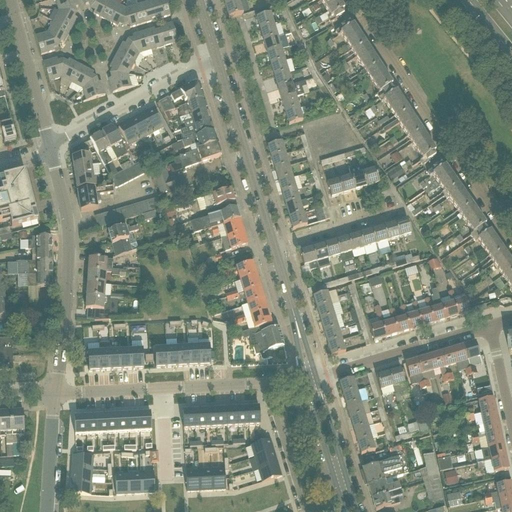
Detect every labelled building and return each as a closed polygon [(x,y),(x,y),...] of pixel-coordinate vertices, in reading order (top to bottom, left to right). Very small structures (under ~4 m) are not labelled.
[(63,0),(56,2),(59,12),(77,14),(75,9),(78,8),(75,0),(63,0)] [(102,0),(84,0),(86,6),(88,5),(90,10),(102,0)] [(106,0),(102,0),(90,10),(95,12),(93,15),(106,21),(113,6),(109,4),(110,2),(106,0)] [(170,17),(165,0),(157,0),(151,2),(156,18),(160,17),(161,19),(170,17)] [(337,0),(319,0),(327,14),(319,18),(322,24),(328,21),(330,24),(344,17),(342,13),(344,12),(337,0)] [(151,2),(137,6),(143,25),(152,22),(151,20),(156,18),(151,2)] [(243,15),(239,3),(225,7),(229,19),(243,15)] [(106,21),(118,28),(120,24),(124,25),(126,10),(115,4),(113,6),(106,21)] [(126,10),(124,25),(129,25),(130,29),(143,25),(137,6),(126,10)] [(284,10),(280,12),(284,20),(288,18),(284,10)] [(59,12),(53,23),(70,32),(77,20),(74,18),(77,14),(59,12)] [(270,15),(256,19),(260,31),(273,27),(270,15)] [(61,43),(64,44),(70,32),(53,23),(47,34),(59,48),(61,43)] [(164,47),(178,43),(172,24),(163,27),(164,29),(159,31),(164,47)] [(274,27),(273,27),(260,31),(264,43),(277,39),(284,37),(280,25),(274,27)] [(349,25),(348,25),(343,28),(335,33),(338,37),(340,35),(353,55),(366,47),(363,42),(353,27),(351,28),(349,25)] [(154,30),(143,33),(149,52),(151,51),(160,49),(164,47),(159,31),(155,32),(154,30)] [(149,52),(143,33),(132,37),(133,39),(127,41),(139,55),(143,59),(153,56),(151,51),(149,52)] [(47,34),(35,37),(41,56),(55,52),(54,49),(59,48),(47,34)] [(264,43),(267,55),(281,51),(288,49),(284,37),(277,39),(264,43)] [(134,66),(139,55),(127,41),(125,45),(123,44),(116,56),(134,66)] [(349,52),(345,46),(340,50),(343,55),(349,52)] [(369,51),(366,47),(353,55),(366,75),(379,67),(376,62),(369,51)] [(271,67),(285,63),(281,51),(267,55),(271,67)] [(116,56),(110,69),(111,70),(109,75),(128,77),(134,66),(116,56)] [(43,64),(49,82),(61,79),(63,61),(58,62),(57,59),(43,64)] [(63,61),(61,79),(72,85),(81,67),(69,61),(67,63),(63,61)] [(274,79),(288,75),(285,63),(271,67),(274,79)] [(312,66),(307,69),(313,80),(317,77),(312,66)] [(92,76),(93,74),(81,67),(72,85),(83,90),(97,79),(92,76)] [(379,100),(392,92),(390,88),(392,87),(382,71),(379,67),(366,75),(379,95),(376,96),(379,100)] [(128,77),(109,75),(111,80),(109,81),(113,94),(137,87),(135,78),(128,77)] [(278,91),(292,86),(288,75),(274,79),(278,91)] [(317,77),(313,80),(317,87),(322,85),(317,77)] [(83,90),(86,102),(105,97),(101,83),(98,84),(97,79),(83,90)] [(292,86),(278,91),(282,103),(296,98),(304,96),(302,89),(307,87),(305,82),(292,86)] [(195,84),(171,97),(174,103),(183,98),(185,102),(187,101),(188,105),(204,101),(199,86),(197,84),(195,84)] [(329,87),(328,88),(334,96),(334,95),(337,94),(332,86),(329,87)] [(324,88),(320,91),(324,98),(328,95),(324,88)] [(394,95),(392,92),(379,100),(381,103),(383,102),(396,122),(409,113),(406,108),(396,93),(394,95)] [(340,106),(341,106),(345,103),(341,96),(336,99),(340,106)] [(168,98),(159,103),(164,114),(169,113),(175,111),(168,98)] [(299,110),(296,98),(282,103),(285,114),(299,110)] [(331,99),(327,102),(331,108),(335,105),(331,99)] [(181,114),(179,115),(180,120),(207,111),(204,101),(188,105),(180,108),(179,109),(181,114)] [(303,122),(309,120),(305,109),(299,111),(299,110),(285,114),(289,127),(303,122)] [(153,110),(142,116),(152,136),(164,129),(153,110)] [(210,122),(207,111),(180,120),(181,125),(184,124),(185,130),(187,130),(187,129),(210,122)] [(370,111),(367,113),(371,120),(375,118),(373,116),(370,111)] [(409,113),(396,122),(410,143),(423,135),(409,113)] [(142,116),(130,122),(140,142),(152,136),(142,116)] [(389,121),(387,118),(378,124),(380,127),(389,121)] [(130,122),(118,128),(129,148),(140,142),(130,122)] [(180,131),(182,137),(183,142),(213,133),(210,122),(187,129),(187,130),(185,130),(180,131)] [(0,136),(2,136),(4,145),(16,142),(11,123),(0,125),(0,136)] [(124,149),(113,128),(102,133),(111,150),(116,160),(117,161),(127,155),(124,149)] [(102,133),(90,140),(91,142),(93,147),(104,168),(105,167),(111,180),(117,176),(111,164),(112,164),(106,153),(111,150),(102,133)] [(183,142),(182,142),(184,150),(190,148),(198,145),(200,151),(217,145),(213,133),(183,142)] [(423,135),(410,143),(422,162),(420,163),(422,167),(435,158),(433,155),(435,153),(423,135)] [(285,155),(282,143),(268,148),(271,160),(285,155)] [(183,171),(221,158),(217,145),(200,151),(173,161),(175,165),(181,163),(183,171)] [(90,155),(73,158),(72,158),(74,169),(92,167),(90,155)] [(131,155),(120,160),(122,164),(133,160),(131,155)] [(289,167),(285,155),(271,160),(275,172),(289,167)] [(146,161),(149,170),(155,167),(151,158),(146,161)] [(149,170),(146,161),(138,164),(144,175),(149,173),(148,170),(149,170)] [(128,170),(133,167),(131,162),(120,167),(123,172),(128,170)] [(404,163),(400,166),(404,173),(413,168),(409,162),(405,165),(404,163)] [(138,164),(133,167),(134,168),(133,168),(139,178),(144,175),(138,164)] [(92,167),(74,169),(75,180),(93,177),(100,176),(98,166),(92,167)] [(360,166),(348,169),(351,177),(355,192),(367,188),(363,174),(362,174),(360,166)] [(439,167),(434,170),(427,174),(428,175),(430,178),(433,176),(446,196),(459,187),(455,182),(445,168),(443,169),(440,166),(439,167)] [(133,168),(134,168),(133,167),(128,170),(133,181),(139,178),(133,168)] [(293,179),(289,167),(275,172),(278,183),(293,179)] [(128,170),(123,172),(123,173),(128,184),(133,181),(128,170)] [(367,188),(379,184),(375,170),(363,174),(367,188)] [(394,171),(387,176),(392,183),(399,178),(394,171)] [(159,190),(173,185),(171,180),(168,180),(166,172),(154,176),(159,190)] [(315,172),(311,174),(314,186),(319,184),(315,172)] [(12,228),(38,221),(25,173),(0,179),(0,182),(3,194),(0,195),(0,223),(10,221),(12,228)] [(117,176),(123,186),(128,184),(123,173),(117,176)] [(118,189),(123,186),(117,176),(111,180),(111,182),(112,188),(112,189),(118,189)] [(75,180),(77,191),(95,188),(93,177),(75,180)] [(351,177),(339,181),(343,195),(355,192),(351,177)] [(293,179),(278,183),(282,195),(296,191),(302,190),(298,178),(293,179)] [(339,181),(327,185),(331,199),(343,195),(339,181)] [(173,185),(159,190),(160,195),(161,196),(176,191),(173,185)] [(460,215),(472,207),(469,202),(462,192),(459,187),(446,196),(460,215)] [(77,193),(80,213),(98,210),(97,204),(101,203),(100,196),(113,194),(112,189),(112,188),(106,189),(77,193)] [(231,191),(203,199),(207,211),(234,203),(234,202),(233,199),(231,191)] [(300,203),(296,191),(282,195),(286,207),(300,203)] [(158,199),(152,201),(155,212),(161,211),(158,199)] [(155,212),(152,201),(146,202),(150,214),(155,212)] [(300,203),(286,207),(289,219),(303,215),(302,210),(308,208),(306,201),(300,203)] [(150,214),(146,202),(141,204),(144,216),(150,214)] [(144,216),(141,204),(135,206),(138,217),(144,216)] [(138,217),(135,206),(129,208),(133,219),(138,217)] [(422,212),(419,209),(415,212),(413,209),(410,206),(407,208),(414,218),(422,212)] [(436,216),(443,212),(439,206),(432,211),(436,216)] [(473,240),(485,232),(483,228),(486,227),(475,212),(472,207),(460,215),(473,234),(470,237),(473,240)] [(133,219),(129,208),(123,209),(127,221),(133,219)] [(322,209),(315,212),(318,224),(329,220),(330,220),(328,215),(326,209),(326,208),(322,209)] [(127,221),(123,209),(118,211),(121,222),(127,221)] [(173,209),(165,212),(167,220),(175,218),(173,210),(173,209)] [(204,220),(199,221),(202,233),(212,230),(240,221),(238,214),(237,210),(204,220)] [(121,222),(118,211),(112,213),(115,224),(121,222)] [(115,224),(112,213),(106,214),(108,220),(110,226),(115,224)] [(106,214),(95,218),(96,224),(108,220),(106,214)] [(293,231),(307,227),(303,215),(289,219),(293,231)] [(110,226),(108,220),(96,224),(98,229),(110,226)] [(214,236),(219,234),(221,241),(244,234),(240,221),(212,230),(214,236)] [(411,235),(407,221),(395,225),(399,239),(411,235)] [(383,228),(387,242),(399,239),(395,225),(383,228)] [(176,227),(169,229),(173,240),(179,239),(176,228),(176,227)] [(129,228),(108,234),(115,258),(133,253),(136,252),(136,250),(137,249),(135,241),(133,242),(131,234),(138,232),(137,228),(129,230),(129,228)] [(383,228),(371,232),(375,246),(377,252),(389,248),(387,242),(383,228)] [(10,229),(0,232),(3,243),(14,239),(10,229)] [(359,235),(364,249),(375,246),(371,232),(359,235)] [(487,235),(485,232),(473,240),(475,244),(478,242),(484,250),(491,261),(504,253),(500,248),(490,233),(487,235)] [(225,253),(248,246),(244,234),(221,241),(224,251),(225,253)] [(348,239),(352,253),(364,249),(359,235),(348,239)] [(32,242),(28,242),(28,251),(32,251),(52,250),(52,238),(32,238),(32,242)] [(352,253),(348,239),(336,242),(340,257),(342,264),(354,260),(352,253)] [(429,246),(432,250),(442,243),(439,239),(429,246)] [(328,260),(340,257),(336,242),(324,246),(328,260)] [(324,246),(312,249),(318,270),(318,271),(330,267),(328,260),(324,246)] [(312,249),(300,253),(304,267),(309,266),(310,272),(318,270),(312,249)] [(52,250),(32,251),(32,263),(52,263),(52,250)] [(504,253),(491,261),(505,281),(511,275),(511,264),(507,257),(504,253)] [(220,256),(214,258),(207,260),(208,267),(216,264),(222,263),(220,256)] [(412,260),(406,261),(408,266),(419,263),(419,262),(418,258),(412,260)] [(89,260),(88,272),(106,274),(112,274),(112,271),(113,271),(113,261),(107,261),(89,260)] [(405,262),(394,265),(396,270),(408,266),(406,261),(405,262)] [(430,272),(441,269),(436,262),(428,264),(430,272)] [(32,263),(17,263),(18,277),(27,277),(27,276),(37,276),(52,276),(52,263),(32,263)] [(257,277),(253,264),(236,269),(240,282),(257,277)] [(87,285),(105,286),(106,274),(88,273),(87,285)] [(27,277),(27,289),(37,289),(52,288),(52,276),(37,276),(27,276),(27,277)] [(0,316),(10,315),(1,277),(0,277),(0,316)] [(240,282),(243,294),(261,289),(257,277),(240,282)] [(382,286),(380,278),(371,281),(374,289),(382,286)] [(104,299),(105,286),(87,285),(86,297),(104,299)] [(368,285),(359,287),(360,291),(361,291),(362,297),(372,294),(370,289),(369,289),(368,285)] [(352,286),(348,288),(350,295),(351,300),(356,299),(352,286)] [(243,294),(243,295),(247,306),(264,301),(261,289),(243,294)] [(339,303),(336,291),(327,294),(313,298),(317,310),(339,303)] [(442,308),(440,301),(436,291),(431,292),(433,298),(431,299),(434,310),(430,311),(434,325),(439,323),(446,321),(442,308)] [(470,314),(466,301),(465,296),(455,299),(453,293),(448,294),(449,298),(450,301),(453,300),(454,304),(458,317),(470,314)] [(472,295),(467,297),(471,304),(475,302),(472,295)] [(86,297),(85,310),(95,311),(94,322),(109,321),(110,303),(111,303),(111,299),(104,299),(86,297)] [(449,298),(440,301),(442,308),(446,321),(450,320),(458,317),(454,304),(453,300),(450,301),(449,298)] [(247,306),(242,308),(244,317),(245,320),(250,318),(268,313),(264,301),(247,306)] [(478,307),(472,310),(473,313),(473,315),(487,311),(485,305),(478,307)] [(331,306),(317,310),(320,322),(335,318),(331,306)] [(422,328),(427,327),(434,325),(430,311),(429,311),(428,308),(426,308),(419,310),(417,311),(422,328)] [(359,310),(355,311),(355,312),(359,324),(363,322),(359,310)] [(410,332),(415,331),(422,328),(417,311),(414,312),(407,314),(405,315),(406,319),(410,332)] [(393,319),(390,320),(388,312),(381,314),(384,321),(381,322),(382,326),(386,339),(391,338),(398,336),(394,322),(393,319)] [(252,331),(272,325),(268,313),(250,318),(245,320),(244,317),(239,319),(240,325),(246,323),(249,332),(252,331)] [(338,330),(335,318),(320,322),(324,334),(338,330)] [(398,336),(403,334),(410,332),(406,319),(394,322),(398,336)] [(374,343),(380,341),(386,339),(382,326),(381,322),(378,323),(377,320),(367,323),(374,343)] [(278,329),(273,331),(272,325),(252,331),(254,337),(256,347),(252,348),(255,356),(260,355),(261,358),(262,359),(262,360),(263,361),(264,361),(266,361),(272,359),(270,352),(284,348),(278,329)] [(342,342),(342,341),(338,330),(324,334),(328,346),(342,342)] [(0,372),(13,372),(13,364),(11,341),(0,341),(0,372)] [(331,358),(345,354),(342,342),(328,346),(331,358)] [(468,361),(480,358),(475,344),(464,347),(468,361)] [(109,346),(98,346),(99,354),(100,372),(111,372),(110,354),(109,346)] [(464,347),(452,351),(456,365),(459,373),(465,371),(470,369),(468,361),(464,347)] [(198,349),(187,350),(188,368),(199,367),(198,349)] [(209,349),(198,349),(199,367),(210,367),(209,349)] [(176,350),(165,351),(166,369),(177,369),(176,350)] [(187,350),(176,350),(177,369),(188,368),(187,350)] [(165,351),(155,351),(155,370),(166,369),(165,351)] [(452,351),(440,354),(445,369),(456,365),(452,351)] [(143,352),(132,353),(133,371),(144,370),(143,352)] [(121,353),(110,354),(111,372),(122,371),(121,353)] [(132,353),(121,353),(122,371),(133,371),(132,353)] [(99,354),(88,355),(89,373),(100,372),(99,354)] [(433,372),(440,370),(445,369),(440,354),(429,358),(433,372)] [(429,358),(417,361),(421,376),(433,372),(429,358)] [(417,361),(405,365),(409,379),(421,376),(417,361)] [(401,370),(388,374),(393,388),(394,394),(395,396),(407,392),(405,384),(401,370)] [(388,374),(376,378),(380,392),(381,391),(383,398),(394,394),(393,388),(388,374)] [(357,392),(354,381),(353,380),(339,384),(343,396),(357,392)] [(361,404),(357,392),(343,396),(346,408),(361,404)] [(496,411),(493,400),(478,402),(481,415),(496,411)] [(364,416),(361,404),(346,408),(350,420),(364,416)] [(248,409),(237,410),(238,428),(249,427),(248,409)] [(259,409),(248,409),(249,427),(260,427),(259,409)] [(226,410),(215,411),(216,429),(227,429),(226,410)] [(237,410),(226,410),(227,429),(238,428),(237,410)] [(204,411),(193,412),(194,430),(205,430),(204,411)] [(215,411),(204,411),(205,430),(216,429),(215,411)] [(496,411),(481,415),(484,427),(498,423),(496,411)] [(19,438),(25,437),(23,412),(11,413),(13,445),(19,445),(19,438)] [(193,412),(183,413),(184,431),(194,430),(193,412)] [(6,445),(13,445),(11,413),(0,413),(0,433),(0,438),(6,438),(6,445)] [(150,414),(139,415),(140,433),(151,433),(150,414)] [(139,415),(129,416),(130,434),(140,433),(139,415)] [(118,416),(107,417),(108,435),(119,434),(118,416)] [(129,416),(118,416),(119,434),(130,434),(129,416)] [(368,428),(364,416),(350,420),(354,432),(368,428)] [(96,417),(85,418),(86,436),(97,435),(96,417)] [(107,417),(96,417),(97,435),(108,435),(107,417)] [(85,418),(74,419),(75,437),(86,436),(85,418)] [(419,432),(420,436),(429,433),(426,418),(418,420),(417,425),(419,432)] [(484,427),(486,439),(501,435),(498,423),(484,427)] [(368,428),(354,432),(357,444),(371,440),(368,428)] [(407,435),(407,436),(400,438),(394,439),(396,444),(408,440),(407,435)] [(486,439),(489,450),(503,447),(501,435),(486,439)] [(371,440),(357,444),(361,456),(375,452),(371,440)] [(251,448),(245,450),(248,460),(254,458),(254,459),(274,453),(270,441),(251,447),(251,448)] [(481,452),(484,464),(491,462),(506,459),(503,447),(489,450),(481,452)] [(274,453),(254,459),(258,472),(278,466),(274,453)] [(366,470),(362,471),(363,472),(367,487),(368,488),(384,482),(384,483),(409,475),(402,454),(402,453),(372,462),(374,467),(366,470)] [(423,457),(426,470),(436,467),(433,455),(423,457)] [(73,457),(72,470),(92,471),(93,459),(73,457)] [(440,473),(452,470),(449,459),(437,461),(440,473)] [(491,462),(494,474),(508,471),(506,459),(491,462)] [(278,466),(258,472),(262,484),(282,478),(278,466)] [(439,480),(436,467),(426,470),(420,472),(424,485),(439,480)] [(72,470),(71,483),(92,484),(92,471),(72,470)] [(224,471),(212,472),(213,492),(226,491),(225,472),(224,471)] [(199,472),(186,473),(187,494),(200,493),(199,472)] [(212,472),(199,472),(200,493),(213,492),(212,472)] [(455,473),(444,475),(447,487),(458,485),(455,473)] [(154,474),(141,475),(142,495),(155,495),(154,474)] [(141,475),(128,476),(129,496),(142,495),(141,475)] [(128,476),(115,476),(116,497),(129,496),(128,476)] [(443,500),(439,480),(424,485),(430,504),(443,500)] [(384,482),(368,488),(372,501),(400,492),(398,486),(386,489),(384,483),(384,482)] [(71,483),(70,496),(91,497),(92,484),(71,483)] [(496,487),(499,499),(511,495),(511,488),(511,483),(496,487)] [(377,511),(400,505),(399,499),(402,498),(400,492),(372,501),(375,511),(377,511)] [(447,497),(448,504),(461,501),(460,494),(447,497)] [(491,500),(492,505),(494,505),(496,511),(501,511),(511,508),(511,495),(499,499),(491,500)]
